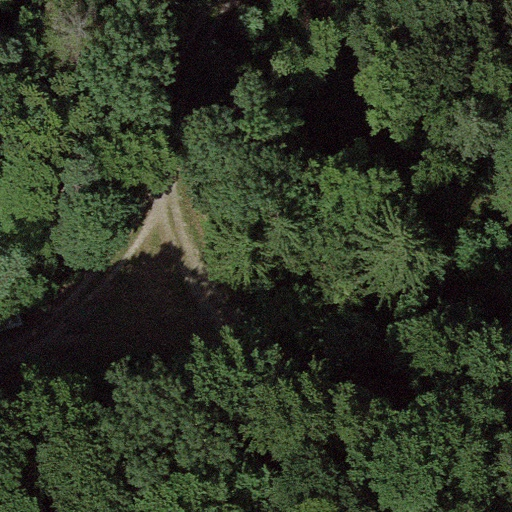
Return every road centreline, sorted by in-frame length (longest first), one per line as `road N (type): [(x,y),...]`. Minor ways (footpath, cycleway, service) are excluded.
road 1 (track): [(219,0),(174,109),(123,307),(0,354)]
road 2 (track): [(123,307),(509,434)]
